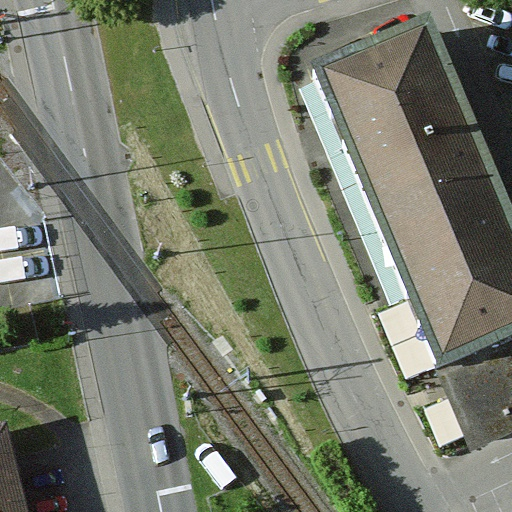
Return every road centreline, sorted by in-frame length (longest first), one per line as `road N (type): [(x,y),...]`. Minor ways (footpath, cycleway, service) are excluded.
road 1 (residential): [(407,511),(256,163),(211,0)]
road 2 (secondary): [(46,0),(159,511)]
